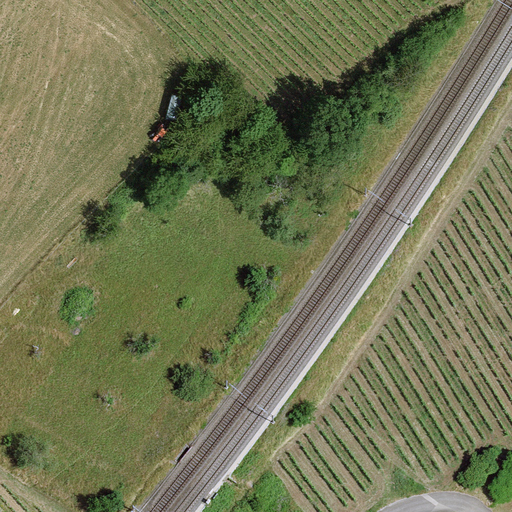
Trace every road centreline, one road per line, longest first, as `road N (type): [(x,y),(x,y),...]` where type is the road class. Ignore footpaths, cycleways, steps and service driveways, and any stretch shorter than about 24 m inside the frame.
road 1 (motorway): [(0,491),(511,195)]
road 2 (motorway): [(511,28),(0,306)]
